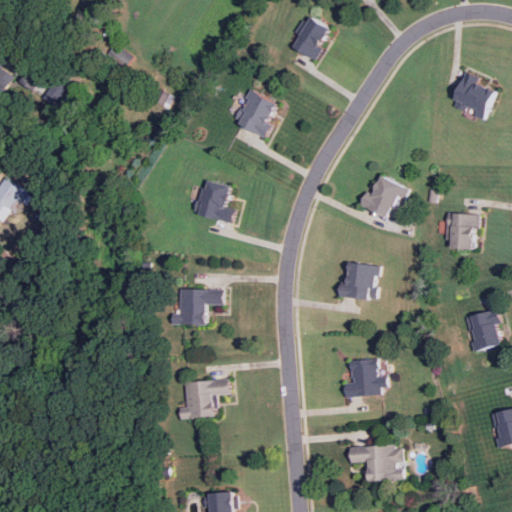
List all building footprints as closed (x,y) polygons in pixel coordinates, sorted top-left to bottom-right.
[(317,58),(334,28),(310,15),(294,46),(317,58)] [(7,65),(22,73),(0,112),(0,43),(14,52),(7,65)] [(454,107),(487,119),(500,86),(467,73),(454,107)] [(281,102),(252,91),(239,123),(267,135),(281,102)] [(367,206),(397,220),(412,188),(381,174),(367,206)] [(0,216),(6,220),(13,208),(19,211),(31,189),(7,176),(0,188),(0,216)] [(202,215),(233,220),(235,210),(230,209),(234,185),(208,180),(202,215)] [(450,248),(479,248),(480,213),(451,212),(450,248)] [(346,295),(380,299),(384,265),(350,261),(346,295)] [(210,324),(210,304),(227,304),(227,288),(183,288),(183,313),(175,313),(175,324),(210,324)] [(498,309),(469,316),(476,350),(506,343),(498,309)] [(348,396),(388,394),(387,376),(381,376),(381,358),(354,359),(355,381),(347,381),(348,396)] [(190,407),(183,407),(184,418),(218,416),(217,394),(233,394),(232,379),(188,381),(190,407)] [(511,409),(494,413),(501,447),(511,444),(511,409)] [(353,462),(370,461),(370,481),(407,480),(406,444),(353,446),(353,462)] [(231,511),(231,510),(239,510),(239,492),(213,492),(213,511),(231,511)]
